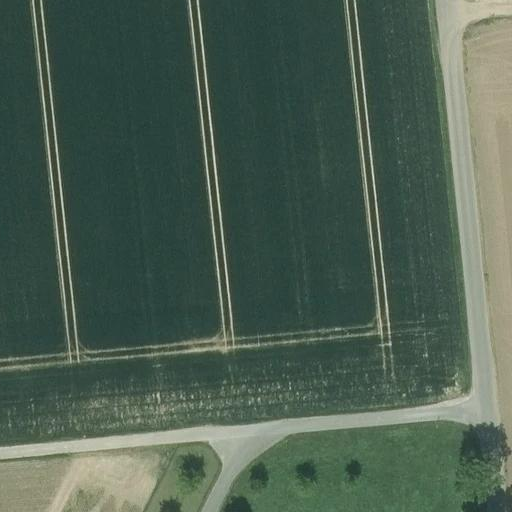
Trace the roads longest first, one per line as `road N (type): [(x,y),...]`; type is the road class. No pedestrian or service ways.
road 1 (unclassified): [(444,0),(490,511)]
road 2 (track): [(480,416),(0,451)]
